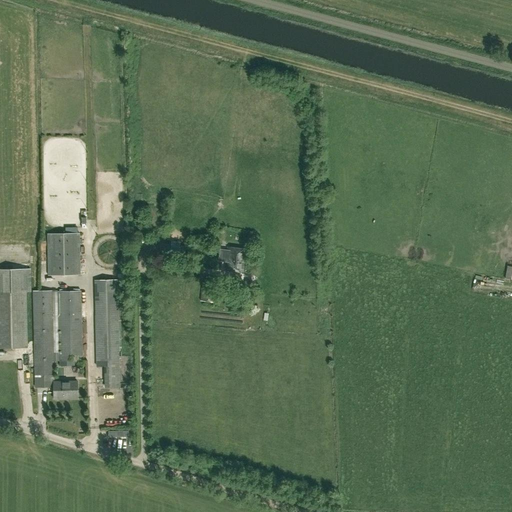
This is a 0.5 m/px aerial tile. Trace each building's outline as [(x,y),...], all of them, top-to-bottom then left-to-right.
[(81,275),(80,263),(80,233),(48,234),(48,264),(48,276),(81,275)] [(171,241),(169,261),(178,262),(180,242),(171,241)] [(228,248),(226,270),(244,272),(247,251),(228,248)] [(0,348),(27,348),(26,292),(31,291),(30,268),(0,268),(0,348)] [(95,280),(95,292),(97,367),(105,366),(106,384),(116,384),(116,387),(120,387),(117,292),(117,280),(95,280)] [(202,284),(200,301),(214,302),(216,285),(202,284)] [(53,352),(52,290),(34,291),(36,387),(54,387),(54,399),(78,399),(77,382),(54,382),(54,375),(54,361),(79,361),(79,357),(82,357),(81,291),(58,292),(59,352),(53,352)]
